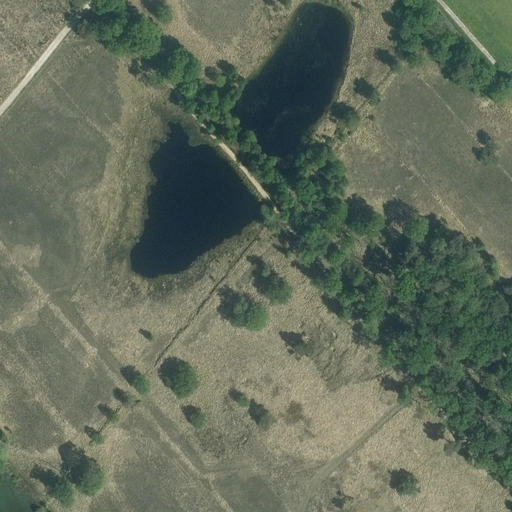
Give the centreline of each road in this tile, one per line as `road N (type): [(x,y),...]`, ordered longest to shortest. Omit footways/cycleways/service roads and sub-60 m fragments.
road 1 (track): [(95,0),(511,483)]
road 2 (track): [(0,115),(86,0)]
